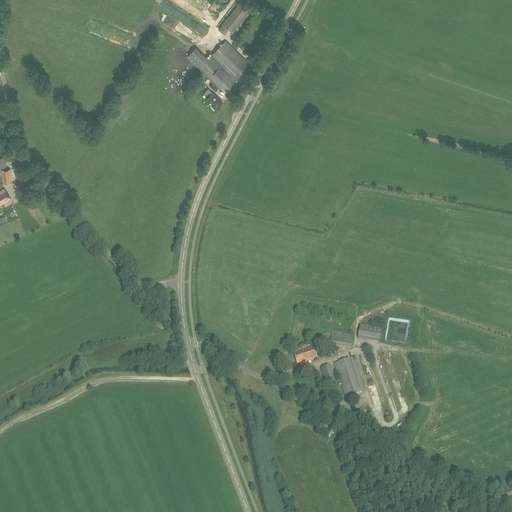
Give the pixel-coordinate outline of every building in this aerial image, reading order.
[(190,0),(208,11),(211,5),(202,0),(190,0)] [(233,33),(250,11),(239,3),(223,25),(218,30),(224,35),(229,29),(233,33)] [(216,6),(214,11),(222,14),(224,8),(216,6)] [(194,26),(196,21),(185,17),(183,21),(194,26)] [(217,87),(219,89),(221,87),(225,91),(251,65),(225,40),(204,62),(193,50),(186,57),(213,83),(209,86),(215,92),(218,88),(217,87)] [(216,109),(221,104),(218,101),(220,100),(209,89),(203,94),(207,98),(206,99),(216,109)] [(3,184),(12,183),(10,170),(2,171),(3,184)] [(0,205),(11,199),(4,189),(0,191),(0,205)] [(380,341),(382,328),(360,325),(358,338),(380,341)] [(297,364),(317,358),(314,347),(294,353),(297,364)] [(345,396),(364,390),(353,357),(334,364),(345,396)] [(325,381),(334,378),(330,365),(321,368),(325,381)]
